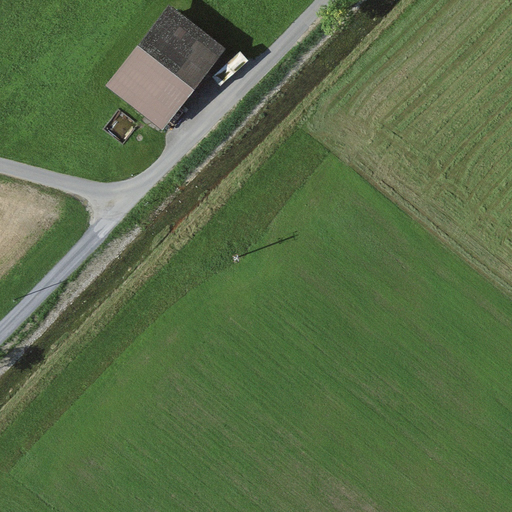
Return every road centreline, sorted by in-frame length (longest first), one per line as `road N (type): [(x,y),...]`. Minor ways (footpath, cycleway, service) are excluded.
road 1 (unclassified): [(0,341),(325,0)]
road 2 (track): [(0,174),(123,207)]
